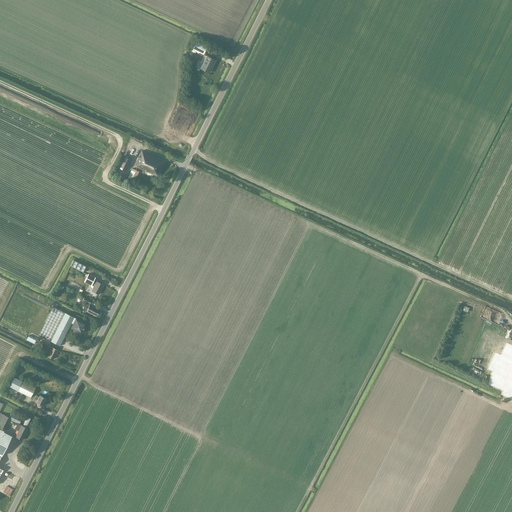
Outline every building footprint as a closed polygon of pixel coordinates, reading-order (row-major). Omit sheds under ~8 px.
[(196,41),(192,49),(204,55),(207,47),(196,41)] [(207,56),(200,68),(209,73),(213,64),(214,64),(216,60),(207,56)] [(137,162),(135,167),(139,168),(140,169),(145,171),(146,171),(145,174),(152,177),(152,176),(153,175),(157,177),(160,171),(165,161),(142,150),(140,154),(136,162),(137,162)] [(128,164),(129,164),(131,160),(125,157),(119,168),(125,171),(128,164)] [(82,272),(85,266),(73,260),(70,266),(82,272)] [(93,286),(91,291),(98,294),(103,285),(96,281),(95,283),(93,282),(95,277),(88,273),(83,282),(91,285),(93,286)] [(99,310),(89,304),(87,308),(84,307),(83,307),(82,309),(85,310),(86,311),(96,316),(99,310)] [(51,340),(64,313),(52,307),(39,334),(51,340)] [(51,340),(50,341),(59,346),(71,323),(73,324),(71,328),(80,333),(85,323),(70,316),(64,313),(51,340)] [(511,345),(506,342),(500,355),(494,353),(487,369),(493,372),(487,384),(502,391),(500,395),(511,399),(511,345)] [(48,346),(44,355),(53,359),(57,350),(48,346)] [(14,377),(9,387),(30,397),(35,388),(14,377)] [(42,406),(46,398),(39,395),(39,397),(36,395),(34,398),(37,400),(36,403),(38,404),(37,405),(40,407),(41,405),(42,406)] [(0,475),(3,469),(2,469),(0,467),(0,458),(11,436),(0,430),(0,428),(2,429),(8,419),(8,418),(0,413),(0,410),(3,404),(0,402),(0,475)] [(8,419),(17,423),(19,424),(22,418),(11,413),(8,418),(8,419)] [(28,428),(17,423),(14,429),(18,431),(15,437),(22,440),(28,428)]
